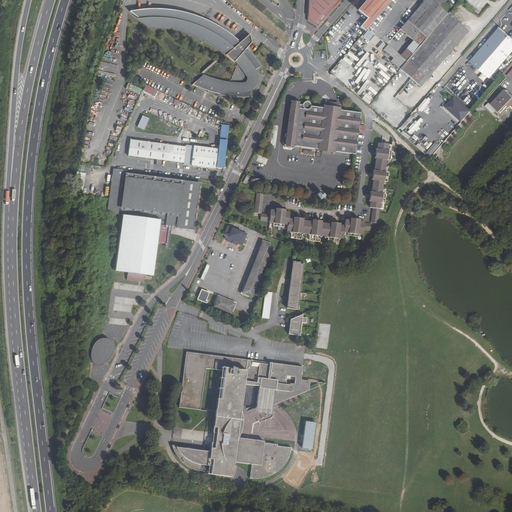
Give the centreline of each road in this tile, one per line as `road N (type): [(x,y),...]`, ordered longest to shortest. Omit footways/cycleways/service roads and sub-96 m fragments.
road 1 (trunk): [(49,511),(25,247),(39,99),(65,0)]
road 2 (trunk): [(13,213),(14,318),(36,511)]
road 3 (unclassified): [(305,61),(369,113),(357,214),(267,203)]
road 4 (trunk): [(50,0),(28,88),(13,213)]
road 5 (trunk): [(28,0),(8,175),(13,213)]
road 6 (unclassified): [(201,244),(288,67)]
road 7 (unknown): [(511,4),(412,117),(428,142)]
road 8 (unclassified): [(107,385),(76,453),(83,463),(96,458),(125,394)]
